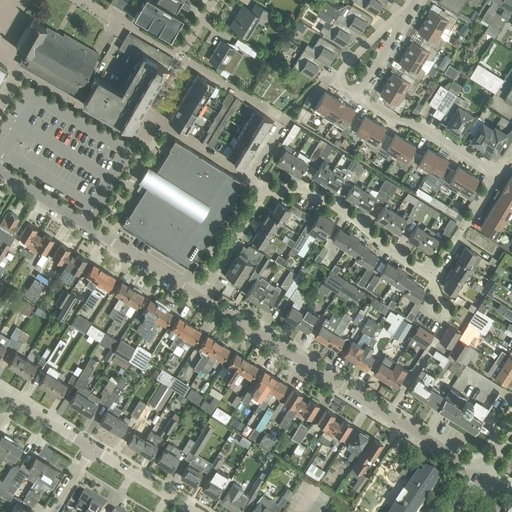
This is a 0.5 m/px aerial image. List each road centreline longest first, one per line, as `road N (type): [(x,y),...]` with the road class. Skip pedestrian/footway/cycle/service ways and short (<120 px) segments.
road 1 (residential): [(481,473),(196,295)]
road 2 (residential): [(196,295),(0,171)]
road 3 (residential): [(465,225),(491,185),(487,168),(359,95)]
road 4 (residential): [(429,271),(307,189),(263,192)]
road 5 (residential): [(263,192),(196,295)]
road 6 (residential): [(195,511),(92,448)]
